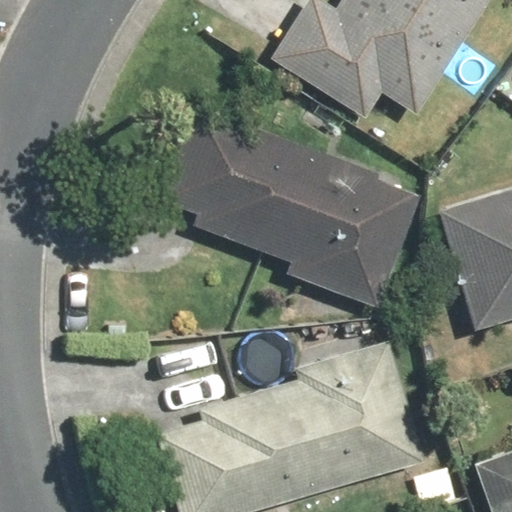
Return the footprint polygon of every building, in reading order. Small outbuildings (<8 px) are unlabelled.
[(315,0),(293,0),(255,64),(356,125),(372,98),(408,120),(481,0),(333,0),(328,8),(315,0)] [(185,108),(135,228),(365,324),(415,205),(185,108)] [(511,188),(429,213),(466,336),(511,322),(511,188)] [(130,427),(158,511),(244,511),(411,457),(374,347),(130,427)] [(510,511),(511,446),(456,465),(471,511),(510,511)]
